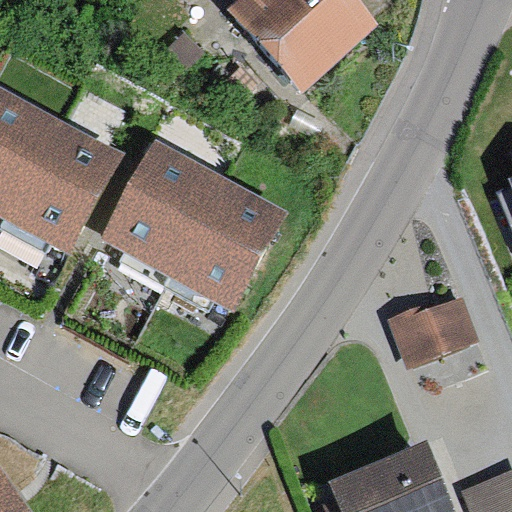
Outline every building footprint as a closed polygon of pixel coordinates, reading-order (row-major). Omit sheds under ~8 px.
[(269,0),(240,28),(305,97),(376,31),(347,0),(269,0)] [(0,227),(73,263),(123,160),(0,100),(0,227)] [(116,250),(233,318),(286,227),(169,160),(116,250)] [(427,311),(389,325),(408,374),(480,347),(463,304),(429,317),(427,311)] [(450,511),(428,457),(330,496),(336,511),(450,511)] [(511,511),(511,475),(462,496),(468,511),(511,511)] [(0,511),(22,511),(0,481),(0,511)]
